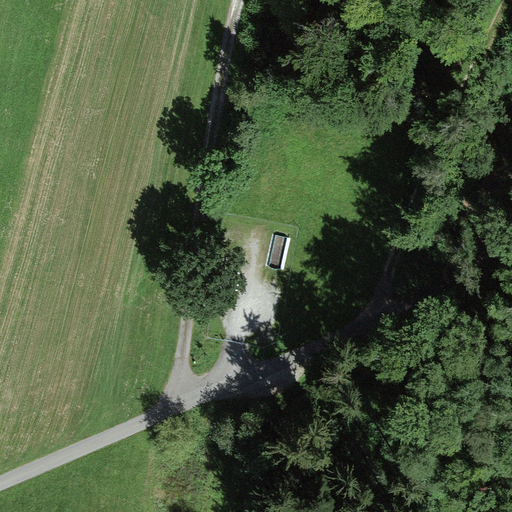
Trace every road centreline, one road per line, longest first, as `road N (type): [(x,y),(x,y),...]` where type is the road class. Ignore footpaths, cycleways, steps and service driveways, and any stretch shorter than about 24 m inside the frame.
road 1 (unclassified): [(511,220),(377,315),(215,394),(0,481)]
road 2 (track): [(178,408),(244,0)]
road 3 (track): [(377,315),(423,176),(507,0)]
